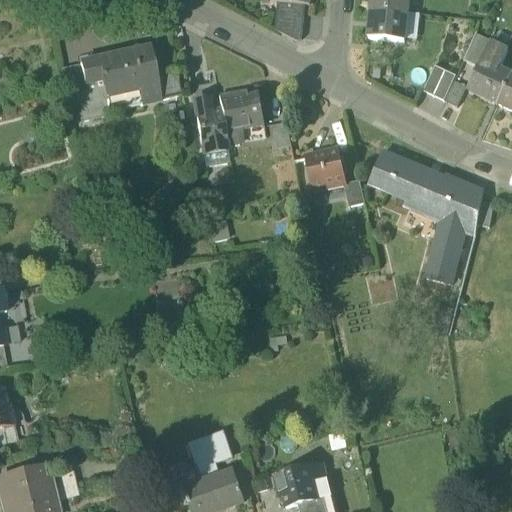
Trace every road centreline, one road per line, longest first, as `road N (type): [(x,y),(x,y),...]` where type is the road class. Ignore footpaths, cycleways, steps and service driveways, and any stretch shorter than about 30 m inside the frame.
road 1 (residential): [(331,84),(511,172)]
road 2 (residential): [(172,0),(331,84)]
